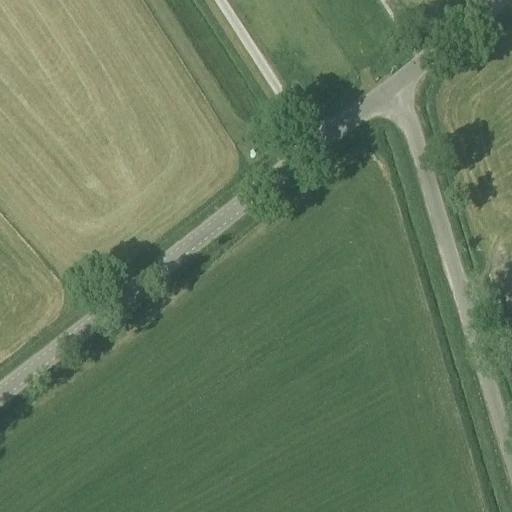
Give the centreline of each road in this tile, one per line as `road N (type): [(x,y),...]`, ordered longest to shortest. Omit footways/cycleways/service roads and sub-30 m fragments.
road 1 (tertiary): [(0,395),(394,85)]
road 2 (unclassified): [(511,471),(394,85)]
road 3 (tertiary): [(394,85),(503,0)]
